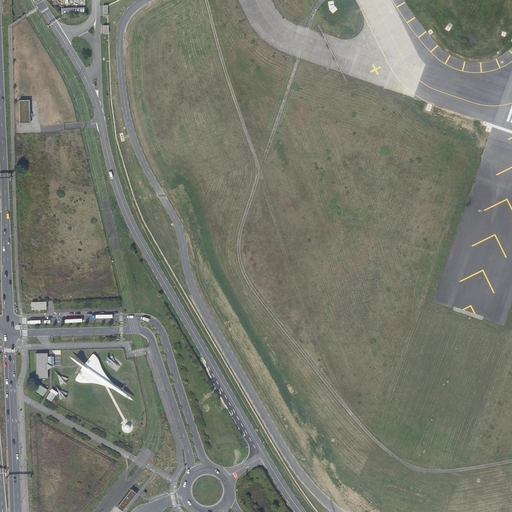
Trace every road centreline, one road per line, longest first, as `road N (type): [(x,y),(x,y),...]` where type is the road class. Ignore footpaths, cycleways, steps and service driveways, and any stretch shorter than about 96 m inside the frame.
road 1 (track): [(205,0),(259,172),(238,243),(248,281),(350,414),(403,463),(434,472),(511,461)]
road 2 (unclassified): [(264,456),(134,230),(92,92),(38,0)]
road 3 (secondary): [(206,468),(153,321),(8,321)]
road 4 (secondary): [(9,333),(146,332),(192,474)]
road 5 (trunk): [(8,321),(0,82)]
road 6 (primary): [(18,511),(9,333)]
